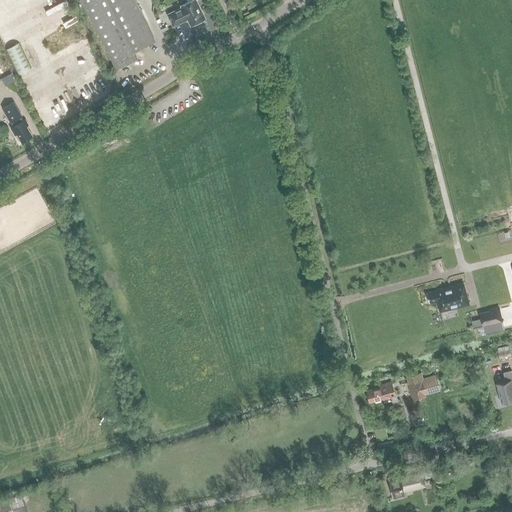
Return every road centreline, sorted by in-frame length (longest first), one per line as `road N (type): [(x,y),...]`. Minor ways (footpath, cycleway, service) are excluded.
road 1 (unclassified): [(370,466),(262,24)]
road 2 (unclassified): [(0,175),(262,24)]
road 3 (unclassified): [(180,511),(370,466)]
road 4 (unclassified): [(370,466),(511,431)]
